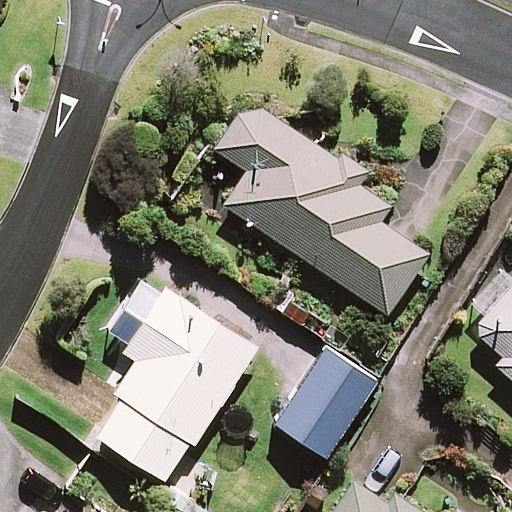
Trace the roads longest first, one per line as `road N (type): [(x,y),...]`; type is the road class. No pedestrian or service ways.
road 1 (residential): [(0,288),(117,0)]
road 2 (residential): [(511,58),(378,0)]
